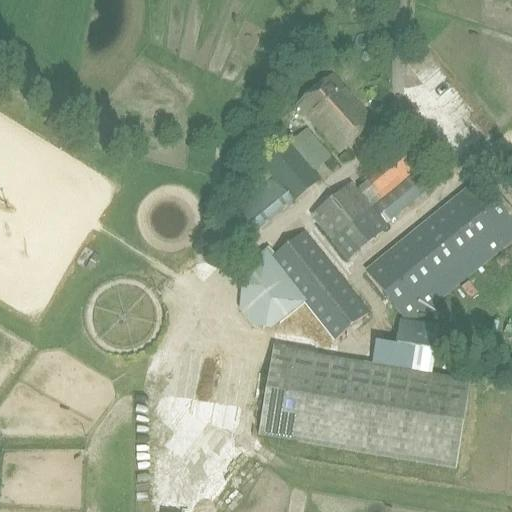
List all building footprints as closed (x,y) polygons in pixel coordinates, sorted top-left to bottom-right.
[(298,107),(340,155),(375,124),(333,76),(298,107)] [(449,121),(454,139),(467,135),(463,117),(449,121)] [(253,178),(268,195),(214,238),(230,256),(282,212),(321,182),(314,175),(331,160),(309,133),(291,147),(253,178)] [(361,179),(366,184),(382,202),(405,182),(407,184),(429,164),(409,138),(361,179)] [(409,326),(511,243),(511,223),(479,183),(367,274),(409,326)] [(389,228),(373,209),(358,191),(352,184),(311,218),(348,262),(389,228)] [(403,209),(418,198),(410,188),(396,199),(403,209)] [(271,262),(336,342),(370,315),(306,234),(271,262)] [(375,362),(412,363),(413,335),(376,334),(375,362)] [(470,386),(456,384),(274,354),(259,440),(441,471),(456,473),(470,386)] [(193,414),(188,425),(206,434),(212,424),(193,414)] [(208,442),(219,455),(231,445),(221,432),(208,442)]
